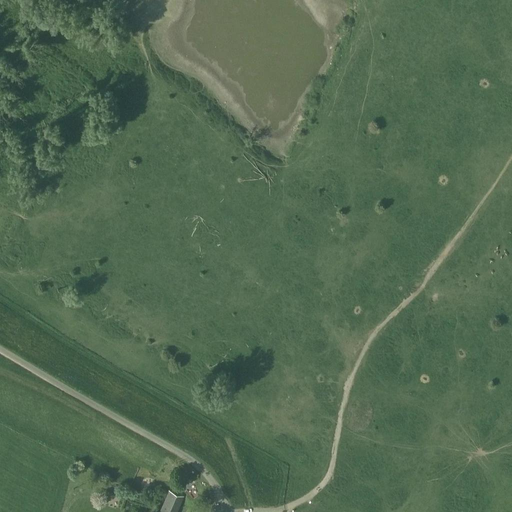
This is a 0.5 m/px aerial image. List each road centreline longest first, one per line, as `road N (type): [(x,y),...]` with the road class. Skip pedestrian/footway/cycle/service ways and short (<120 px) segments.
road 1 (track): [(271,511),(325,480),(356,362),(489,192)]
road 2 (unclassified): [(221,511),(215,485),(195,462),(0,348)]
